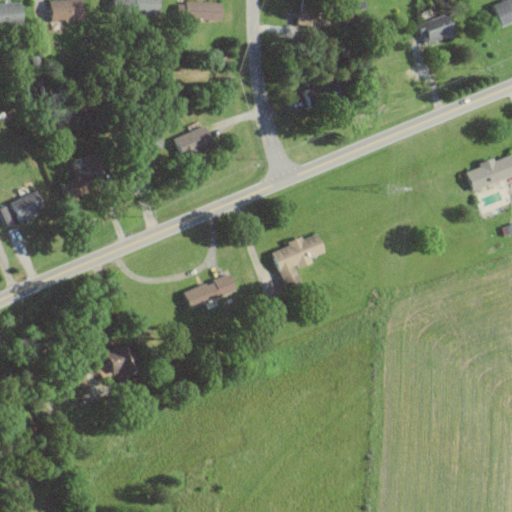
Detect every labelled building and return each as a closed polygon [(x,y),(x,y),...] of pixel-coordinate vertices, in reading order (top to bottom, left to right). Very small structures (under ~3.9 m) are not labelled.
[(43,0),(44,20),(77,20),(76,0),(43,0)] [(153,0),(105,0),(105,12),(153,14),(153,0)] [(496,26),(511,19),(511,0),(497,0),(487,4),(496,26)] [(172,18),(217,20),(217,2),(172,1),(172,18)] [(0,24),(18,24),(17,3),(0,2),(0,24)] [(291,25),(312,26),(313,11),(291,10),(291,25)] [(421,45),(451,34),(443,12),(412,24),(421,45)] [(207,143),(199,125),(169,138),(177,156),(207,143)] [(121,141),(132,172),(145,168),(140,155),(159,148),(153,130),(121,141)] [(460,171),(466,190),(511,174),(511,168),(507,154),(488,160),(487,157),(473,162),(474,166),(460,171)] [(12,223),(33,215),(31,209),(39,206),(33,191),(0,203),(0,224),(0,225),(11,221),(12,223)] [(320,252),(313,232),(265,249),(280,291),(297,285),(290,267),(308,261),(306,256),(320,252)] [(177,290),(183,307),(234,290),(229,274),(177,290)] [(117,393),(130,392),(124,345),(97,348),(99,365),(98,366),(99,376),(115,374),(117,393)]
